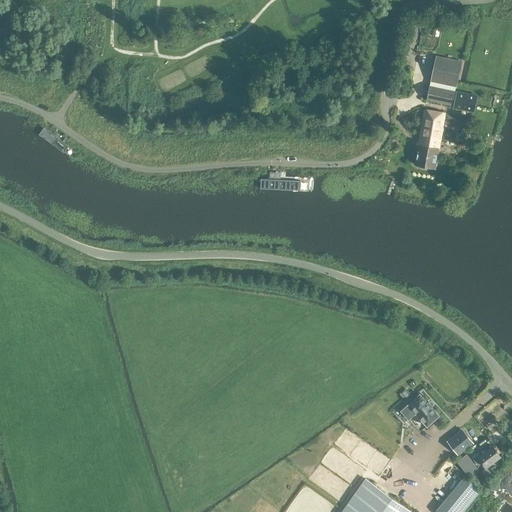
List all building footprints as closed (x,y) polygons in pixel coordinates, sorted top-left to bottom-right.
[(456,86),(461,62),(436,56),(431,81),(456,86)] [(452,105),(455,91),(430,86),(427,100),(452,105)] [(477,96),(457,92),(454,108),(474,112),(477,96)] [(437,159),(445,113),(425,109),(415,164),(435,168),(435,167),(436,166),(437,161),(437,159)] [(261,180),(261,190),(309,192),(308,181),(261,180)] [(415,415),(427,429),(439,418),(431,409),(432,409),(429,405),(428,405),(420,396),(401,413),(408,421),(415,415)] [(448,442),(460,456),(474,444),(462,430),(448,442)] [(487,468),(501,457),(493,446),(479,457),(475,461),(478,465),(482,462),(487,468)] [(457,461),(468,476),(476,471),(471,463),(472,462),(466,454),(457,461)] [(465,479),(438,511),(463,511),(480,492),(465,479)] [(411,511),(366,480),(343,511),(411,511)]
